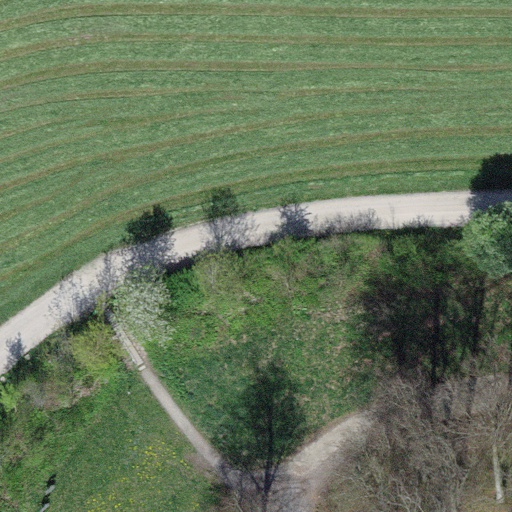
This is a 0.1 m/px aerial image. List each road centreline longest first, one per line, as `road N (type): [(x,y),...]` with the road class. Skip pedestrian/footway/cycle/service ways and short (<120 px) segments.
road 1 (residential): [(511,207),(316,214),(183,239),(78,293),(0,356)]
road 2 (track): [(281,511),(288,483),(308,459),(377,417),(459,392),(511,388)]
road 3 (track): [(153,389),(264,511)]
